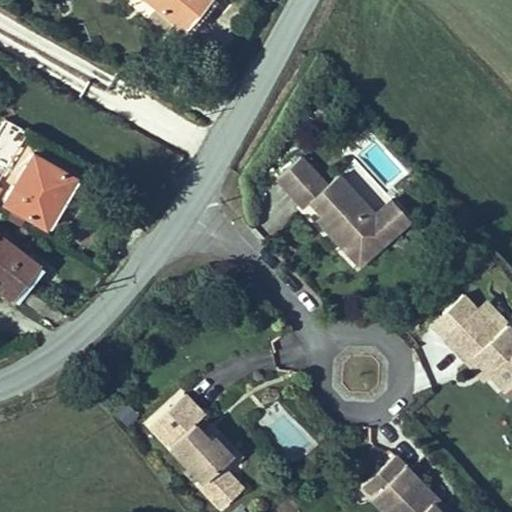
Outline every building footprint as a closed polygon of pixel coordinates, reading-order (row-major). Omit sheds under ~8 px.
[(206,0),(150,0),(184,28),(206,0)] [(44,225),(73,175),(32,152),(4,201),(15,207),(27,214),(44,225)] [(359,263),(409,218),(390,198),(374,214),(336,175),(325,185),(300,155),(276,177),(304,205),(310,199),(325,215),(330,219),(323,225),(359,263)] [(22,222),(27,214),(15,207),(10,215),(22,222)] [(323,225),(330,219),(325,215),(319,221),(323,225)] [(38,263),(0,233),(0,288),(12,298),(38,263)] [(511,379),(511,328),(505,321),(497,329),(475,306),(443,337),(465,360),(472,353),(490,373),(504,388),(511,379)] [(490,373),(472,353),(465,360),(483,379),(490,373)] [(231,453),(212,433),(208,436),(194,421),(203,413),(184,392),(150,423),(201,478),(198,482),(221,506),(238,491),(215,467),(231,453)] [(128,427),(139,414),(123,401),(112,414),(128,427)] [(257,420),(299,460),(317,441),(276,401),(257,420)] [(239,453),(216,429),(212,433),(231,453),(215,467),(238,491),(242,487),(224,468),(239,453)] [(441,511),(431,501),(436,496),(394,453),(361,486),(386,511),(441,511)] [(451,511),(452,511),(436,496),(431,501),(441,511),(451,511)]
